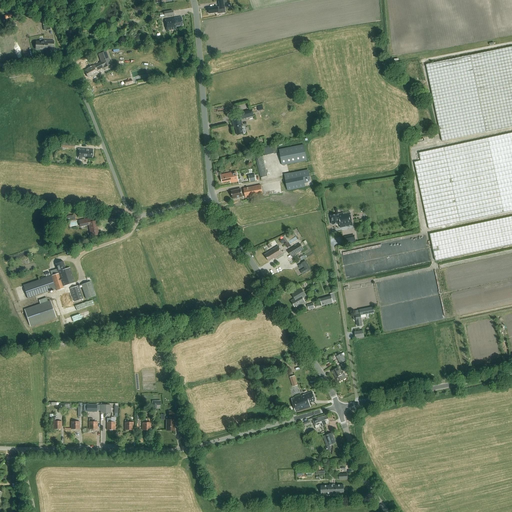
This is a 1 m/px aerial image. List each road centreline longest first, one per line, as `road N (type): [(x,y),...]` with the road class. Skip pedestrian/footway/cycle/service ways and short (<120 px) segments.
road 1 (unclassified): [(339,408),(179,450),(0,449)]
road 2 (unclassified): [(212,197),(133,212),(71,77),(45,62),(0,65)]
road 3 (unclassified): [(339,408),(212,197)]
road 4 (unclassified): [(212,197),(192,0)]
road 5 (unclassified): [(339,408),(511,371)]
road 6 (track): [(276,301),(108,335)]
